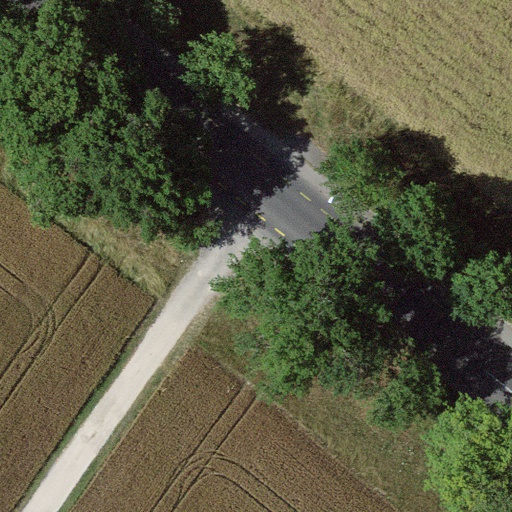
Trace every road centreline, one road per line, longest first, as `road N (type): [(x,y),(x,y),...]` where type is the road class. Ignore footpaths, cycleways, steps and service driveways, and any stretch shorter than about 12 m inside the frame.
road 1 (tertiary): [(32,0),(511,392)]
road 2 (track): [(268,191),(39,511)]
